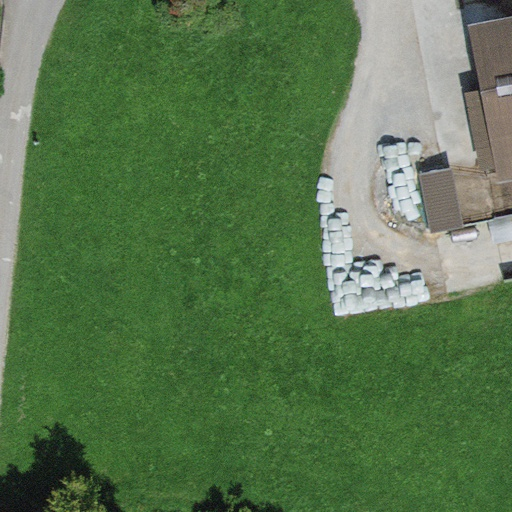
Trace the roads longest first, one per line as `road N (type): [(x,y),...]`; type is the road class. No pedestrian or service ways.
road 1 (track): [(429,254),(408,232),(386,138),(380,0)]
road 2 (residential): [(0,253),(32,0)]
